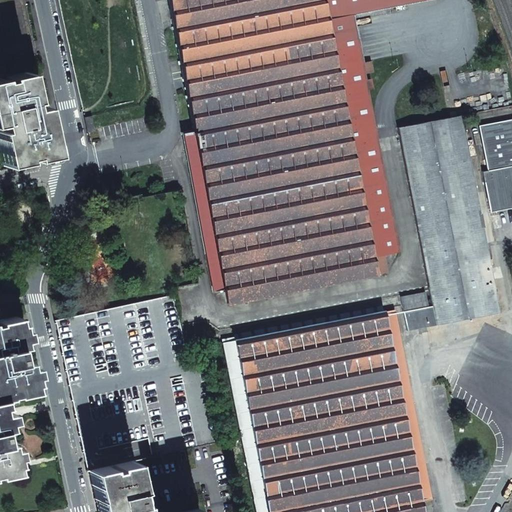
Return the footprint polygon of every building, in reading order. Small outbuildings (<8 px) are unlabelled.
[(0,0),(0,61),(36,53),(24,0),(0,0)] [(182,133),(212,292),(225,290),(227,303),(375,275),(375,274),(387,272),(383,255),(399,252),(364,74),(373,72),(371,61),(362,63),(352,9),(395,0),(167,0),(193,130),(182,133)] [(0,136),(4,151),(0,151),(0,152),(2,162),(52,151),(50,141),(46,142),(39,111),(38,106),(30,108),(22,73),(5,76),(5,79),(0,80),(0,136)] [(397,127),(428,290),(431,306),(428,307),(403,312),(407,330),(499,312),(461,115),(397,127)] [(94,131),(91,116),(84,117),(87,132),(94,131)] [(511,119),(478,126),(487,170),(482,171),(490,212),(511,207),(511,119)] [(403,312),(428,307),(425,292),(400,296),(403,312)] [(187,359),(173,295),(55,320),(87,470),(92,469),(130,462),(221,442),(226,441),(207,355),(187,359)] [(223,343),(256,511),(421,511),(419,501),(431,499),(394,309),(223,343)] [(0,410),(0,396),(5,396),(5,394),(11,393),(11,394),(32,390),(30,384),(32,383),(30,375),(29,371),(28,366),(23,367),(22,360),(19,361),(16,347),(19,347),(18,340),(23,339),(19,323),(17,324),(15,316),(0,320),(0,473),(14,471),(12,464),(14,463),(10,447),(5,448),(4,441),(1,442),(0,438),(0,427),(1,428),(0,423),(0,421),(4,420),(3,415),(2,410),(0,410)] [(194,348),(211,345),(208,330),(191,333),(194,348)] [(236,511),(221,442),(130,462),(140,511),(179,511),(193,509),(193,511),(236,511)] [(140,511),(130,462),(92,469),(100,505),(101,511),(140,511)]
